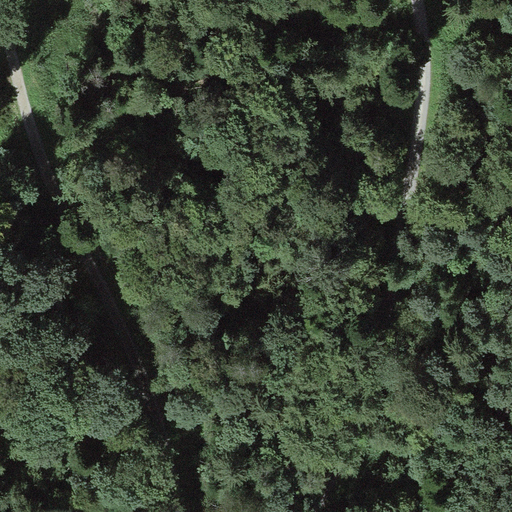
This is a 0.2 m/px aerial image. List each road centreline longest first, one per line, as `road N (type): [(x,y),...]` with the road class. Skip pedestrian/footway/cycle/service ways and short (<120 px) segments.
road 1 (track): [(179,511),(132,354),(30,128),(0,0)]
road 2 (track): [(311,511),(334,472),(387,298),(426,67),(417,0)]
